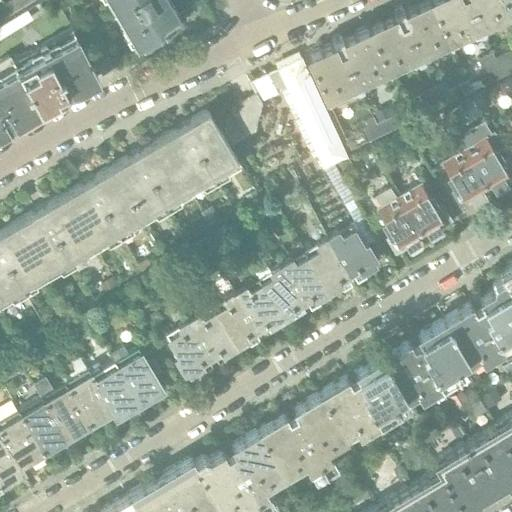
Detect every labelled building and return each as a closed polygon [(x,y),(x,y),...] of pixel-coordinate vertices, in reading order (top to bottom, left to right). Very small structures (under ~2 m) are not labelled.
[(18,8),(13,0),(11,0),(7,3),(12,12),(18,8)] [(24,5),(21,0),(13,0),(18,8),(24,5)] [(177,13),(169,0),(117,0),(137,32),(133,34),(135,38),(139,36),(141,38),(151,32),(150,29),(177,13)] [(448,39),(429,0),(423,0),(367,26),(386,67),(413,55),(416,61),(422,58),(419,52),(448,39)] [(509,10),(504,0),(429,0),(448,39),(475,26),(477,32),(483,29),(481,24),(509,10)] [(12,12),(7,3),(1,7),(6,16),(12,12)] [(386,67),(367,26),(305,55),(324,96),(325,96),(326,99),(329,98),(327,95),(351,84),(354,89),(360,87),(357,81),(386,67)] [(97,79),(95,75),(86,56),(73,29),(25,54),(13,61),(39,109),(97,79)] [(112,69),(104,50),(101,45),(90,50),(92,54),(101,72),(102,74),(112,69)] [(511,58),(508,51),(494,58),(497,65),(504,62),(511,58)] [(497,65),(494,58),(491,53),(476,60),(482,72),(490,69),(497,65)] [(0,132),(39,109),(13,61),(9,54),(0,59),(0,132)] [(346,156),(321,102),(300,58),(276,69),(322,168),(333,163),(340,159),(346,156)] [(510,73),(504,62),(497,65),(503,76),(510,73)] [(481,79),(473,63),(463,68),(471,84),(481,79)] [(503,76),(497,65),(490,69),(495,80),(503,76)] [(495,80),(490,69),(482,72),(488,84),(495,80)] [(447,90),(443,82),(432,88),(436,95),(443,91),(447,90)] [(428,99),(436,95),(432,88),(417,95),(420,103),(428,99)] [(457,99),(451,88),(447,90),(443,91),(449,103),(457,99)] [(449,103),(443,91),(436,95),(441,106),(449,103)] [(493,103),(487,94),(485,91),(479,94),(481,98),(487,107),(493,103)] [(253,131),(261,101),(255,92),(237,103),(234,117),(217,127),(228,146),(253,131)] [(441,106),(436,95),(428,99),(433,110),(441,106)] [(484,107),(479,98),(472,102),(477,111),(484,107)] [(433,110),(428,99),(420,103),(426,114),(433,110)] [(228,146),(217,127),(206,108),(158,137),(188,188),(217,171),(236,159),(228,146)] [(403,124),(397,113),(390,117),(395,128),(403,124)] [(375,124),(372,117),(361,122),(364,129),(368,128),(375,124)] [(395,128),(390,117),(383,120),(388,131),(395,128)] [(388,131),(383,120),(375,124),(380,135),(388,131)] [(380,135),(375,124),(368,128),(373,139),(380,135)] [(373,139),(368,128),(364,129),(361,131),(366,142),(373,139)] [(420,139),(415,130),(408,133),(414,143),(420,139)] [(413,143),(405,131),(399,134),(406,147),(413,143)] [(508,176),(499,160),(502,159),(495,147),(492,149),(484,135),(462,148),(486,189),(492,185),(494,189),(505,183),(502,179),(508,176)] [(188,188),(158,137),(110,165),(140,216),(188,188)] [(486,189),(462,148),(441,161),(443,164),(449,174),(446,176),(453,187),(456,186),(465,201),(471,198),(473,202),(484,196),(481,192),(486,189)] [(340,175),(353,166),(347,158),(335,166),(340,175)] [(377,238),(340,175),(335,166),(333,163),(322,168),(353,221),(351,223),(353,227),(341,234),(338,229),(326,236),(348,274),(352,272),(356,279),(364,275),(361,270),(373,263),(371,260),(375,258),(367,244),(371,242),(378,252),(383,249),(376,239),(377,238)] [(140,216),(110,165),(63,193),(92,244),(140,216)] [(299,187),(294,179),(287,183),(292,191),(299,187)] [(443,222),(435,206),(437,205),(430,193),(427,195),(419,182),(398,195),(421,235),(427,232),(429,236),(440,230),(437,226),(443,222)] [(421,235),(398,195),(393,186),(371,200),(384,221),(381,222),(389,234),(391,233),(400,248),(406,245),(408,249),(419,242),(416,238),(421,235)] [(258,199),(254,191),(244,196),(249,204),(258,199)] [(92,244),(63,193),(14,221),(44,272),(92,244)] [(256,211),(252,204),(246,207),(251,215),(256,211)] [(221,222),(211,206),(200,213),(201,214),(210,228),(221,222)] [(201,214),(186,222),(196,237),(210,228),(201,214)] [(232,216),(226,220),(231,230),(238,226),(232,216)] [(0,297),(44,272),(14,221),(0,229),(0,297)] [(348,274),(326,236),(316,242),(319,248),(306,255),(327,291),(339,283),(342,288),(349,283),(345,276),(348,274)] [(327,291),(306,255),(295,262),(292,256),(280,264),(302,301),(305,299),(310,307),(317,302),(315,297),(327,291)] [(149,265),(145,259),(136,264),(140,271),(149,265)] [(302,301),(280,264),(271,269),(274,275),(260,283),(280,318),(293,311),(295,315),(303,311),(298,303),(302,301)] [(511,264),(499,272),(502,277),(505,282),(511,294),(511,264)] [(230,282),(226,274),(220,277),(225,285),(230,282)] [(115,285),(110,277),(99,283),(104,291),(115,285)] [(511,294),(505,282),(502,277),(493,282),(491,288),(492,289),(479,296),(479,298),(478,299),(480,302),(473,306),(471,303),(470,304),(469,302),(443,318),(470,365),(487,355),(490,359),(511,345),(511,294)] [(280,318),(260,283),(250,289),(246,284),(234,291),(256,328),(259,326),(264,334),(271,329),(268,325),(280,318)] [(256,328),(234,291),(224,298),(227,303),(214,311),(234,345),(247,338),(249,342),(257,338),(252,330),(256,328)] [(182,309),(175,297),(170,300),(177,312),(182,309)] [(234,345),(214,311),(204,317),(201,312),(188,319),(209,356),(213,354),(218,361),(225,357),(222,352),(234,345)] [(470,365),(443,318),(417,333),(418,335),(416,336),(418,339),(411,343),(410,340),(408,341),(407,339),(381,355),(409,402),(427,391),(429,395),(454,380),(451,376),(470,365)] [(209,356),(188,319),(180,324),(183,329),(169,338),(179,354),(175,357),(183,371),(187,369),(188,372),(200,365),(203,370),(211,365),(206,358),(209,356)] [(77,334),(70,323),(63,326),(70,338),(77,334)] [(61,350),(51,334),(40,341),(50,357),(61,350)] [(160,386),(153,374),(137,346),(127,352),(123,345),(109,353),(114,360),(138,402),(154,393),(152,391),(160,386)] [(138,402),(114,360),(109,353),(113,361),(100,368),(96,361),(87,367),(91,374),(90,374),(110,408),(113,414),(121,410),(123,412),(138,402)] [(0,378),(2,382),(24,368),(16,355),(0,365),(0,378)] [(409,402),(381,355),(355,370),(356,371),(354,372),(356,375),(349,379),(347,376),(346,377),(345,376),(319,391),(346,437),(347,439),(364,428),(367,432),(392,417),(390,413),(409,402)] [(110,408),(90,374),(91,374),(87,367),(63,381),(88,423),(104,414),(102,412),(110,408)] [(88,423),(63,381),(40,395),(64,435),(71,431),(72,432),(88,423)] [(468,402),(460,389),(448,397),(449,399),(456,410),(468,402)] [(325,449),(346,437),(319,391),(293,407),(294,408),(292,409),(294,412),(287,416),(285,413),(284,414),(283,412),(257,428),(283,473),(302,462),(312,480),(321,474),(328,486),(336,481),(328,470),(335,466),(325,449)] [(64,435),(40,395),(16,409),(41,451),(57,441),(56,440),(64,435)] [(456,410),(449,399),(445,402),(452,412),(456,410)] [(41,451),(16,409),(0,418),(0,433),(18,462),(25,458),(26,460),(41,451)] [(511,412),(494,423),(511,454),(511,412)] [(460,435),(454,425),(448,414),(443,417),(455,438),(460,435)] [(511,478),(511,454),(494,423),(432,459),(436,465),(461,509),(489,492),(487,488),(489,486),(492,485),(494,489),(511,478)] [(464,433),(458,423),(454,425),(460,435),(464,433)] [(263,484),(283,473),(257,428),(230,444),(231,445),(230,446),(232,449),(225,453),(223,450),(222,451),(221,449),(207,457),(202,455),(193,461),(216,500),(221,509),(240,498),(248,511),(257,511),(258,511),(269,511),(266,507),(274,502),(263,484)] [(18,462),(0,433),(0,484),(15,475),(14,473),(22,469),(18,462)] [(216,500),(193,461),(190,455),(127,493),(137,511),(195,511),(196,511),(216,500)] [(463,511),(461,509),(436,465),(376,501),(381,511),(463,511)] [(407,477),(401,467),(397,469),(403,480),(407,477)] [(403,480),(397,469),(394,471),(400,482),(403,480)] [(137,511),(127,493),(94,511),(137,511)] [(381,511),(376,501),(357,511),(381,511)] [(346,511),(341,502),(337,504),(341,511),(346,511)]
